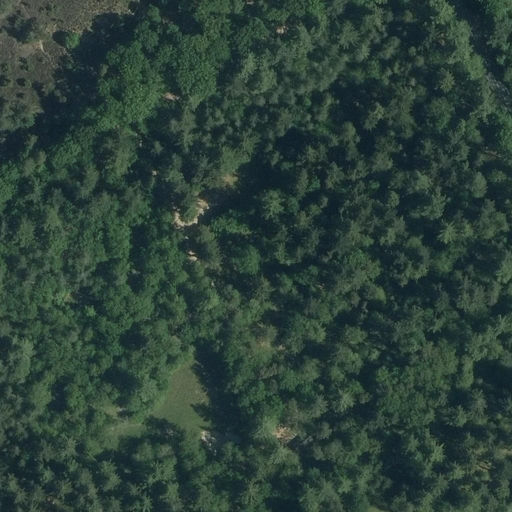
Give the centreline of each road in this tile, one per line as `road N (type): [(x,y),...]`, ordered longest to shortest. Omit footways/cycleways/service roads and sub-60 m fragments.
road 1 (track): [(333,0),(133,120),(275,419),(268,446),(172,502),(106,505),(83,456),(84,420),(160,296)]
road 2 (track): [(0,203),(133,120)]
road 3 (primary): [(511,119),(452,0)]
